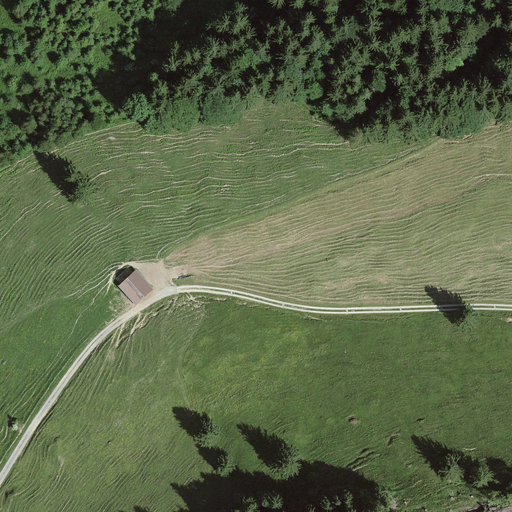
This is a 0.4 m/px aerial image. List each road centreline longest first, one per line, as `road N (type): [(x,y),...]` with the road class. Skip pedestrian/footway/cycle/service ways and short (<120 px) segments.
road 1 (track): [(169,289),(314,311),(511,308)]
road 2 (track): [(0,478),(98,338),(169,289),(171,251)]
